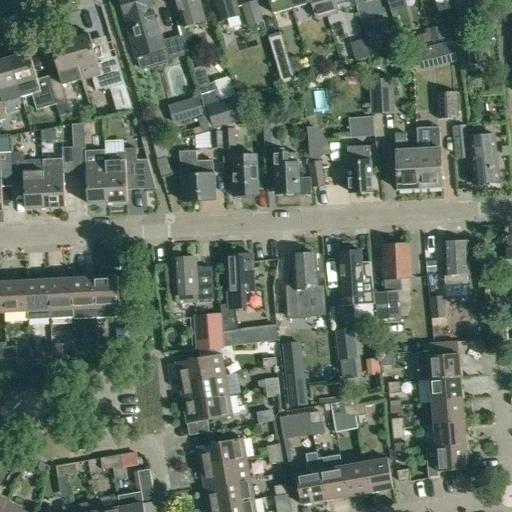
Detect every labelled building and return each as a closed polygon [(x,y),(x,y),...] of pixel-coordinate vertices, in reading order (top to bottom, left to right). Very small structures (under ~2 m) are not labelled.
[(119,0),(124,15),(137,57),(164,50),(149,0),(119,0)] [(201,10),(198,0),(174,0),(179,16),(180,16),(182,24),(203,18),(200,10),(201,10)] [(235,0),(211,0),(214,6),(219,25),(241,19),(235,0)] [(292,9),(289,0),(268,0),(273,15),(292,9)] [(315,19),(327,16),(321,0),(289,0),(292,9),(311,4),(315,19)] [(334,0),(321,0),(327,16),(338,13),(334,0)] [(488,0),(455,0),(461,33),(493,28),(488,0)] [(242,6),(248,26),(263,21),(256,1),(242,6)] [(73,41),(70,42),(81,81),(92,77),(96,91),(104,89),(104,91),(116,87),(125,84),(117,58),(116,58),(108,60),(97,63),(89,36),(85,31),(75,34),(73,41)] [(286,53),(281,37),(280,33),(267,37),(281,84),(294,81),(286,53)] [(428,34),(417,37),(419,45),(430,42),(428,34)] [(62,86),(81,81),(70,42),(68,42),(63,38),(53,41),(51,48),(58,75),(47,78),(55,105),(59,118),(70,115),(66,102),(62,86)] [(354,44),(359,61),(371,58),(366,40),(354,44)] [(416,51),(420,68),(456,59),(452,42),(416,51)] [(9,60),(20,98),(31,95),(36,111),(45,108),(55,105),(47,78),(37,81),(29,54),(25,49),(15,52),(12,59),(9,60)] [(20,98),(9,60),(8,60),(2,55),(0,56),(0,120),(6,119),(2,104),(20,98)] [(308,65),(312,76),(323,73),(320,61),(308,65)] [(376,81),(369,81),(371,116),(394,115),(392,80),(390,80),(390,76),(376,76),(376,81)] [(197,90),(198,91),(207,120),(210,119),(214,131),(242,122),(234,97),(220,102),(214,84),(197,90)] [(457,93),(437,94),(437,119),(457,119),(457,93)] [(196,98),(169,107),(173,123),(201,114),(196,98)] [(277,118),(264,118),(265,146),(278,146),(277,118)] [(204,119),(196,121),(200,133),(208,130),(204,119)] [(417,134),(418,151),(420,189),(442,188),(440,134),(439,128),(417,129),(417,134)] [(469,161),(465,129),(452,130),(455,162),(469,161)] [(221,135),(222,151),(222,153),(235,152),(234,131),(221,132),(221,135)] [(222,151),(221,135),(210,135),(211,151),(222,151)] [(397,190),(420,189),(418,151),(406,151),(405,136),(395,136),(397,190)] [(494,142),(469,144),(470,154),(469,154),(473,185),(498,183),(496,152),(495,152),(494,142)] [(165,145),(154,148),(157,161),(167,158),(169,158),(165,145)] [(371,191),(369,162),(368,146),(346,147),(348,193),(371,191)] [(73,149),(75,177),(86,176),(87,204),(107,203),(105,163),(85,164),(84,148),(73,149)] [(43,168),(45,209),(65,208),(63,177),(75,177),(73,149),(61,149),(63,167),(43,168)] [(104,156),(105,163),(107,203),(126,202),(126,192),(156,191),(147,161),(136,161),(135,150),(123,151),(123,155),(104,156)] [(274,165),(276,194),(281,194),(284,193),(287,196),(291,196),(295,193),(298,193),(296,164),(297,164),(296,154),(284,154),(284,150),(274,150),(274,154),(274,165)] [(198,201),(196,162),(196,153),(180,154),(181,176),(180,176),(182,202),(198,201)] [(0,211),(3,211),(1,182),(12,181),(11,154),(0,154),(0,211)] [(12,181),(24,180),(25,210),(45,209),(43,168),(43,161),(23,162),(22,156),(19,154),(11,154),(12,181)] [(256,156),(232,157),(233,167),(234,196),(243,195),(246,198),(251,198),(253,195),(256,195),(256,167),(256,156)] [(167,158),(157,161),(163,179),(173,176),(167,158)] [(196,162),(198,201),(215,200),(213,174),(212,161),(196,162)] [(321,162),(308,164),(312,189),(325,187),(321,162)] [(467,285),(466,275),(470,275),(469,257),(468,243),(441,244),(442,257),(443,276),(444,286),(467,285)] [(409,245),(381,246),(383,280),(411,279),(409,245)] [(360,252),(358,252),(358,250),(355,247),(345,247),(343,250),(343,253),(339,253),(342,298),(353,298),(354,306),(375,305),(371,262),(361,263),(361,257),(360,252)] [(223,317),(225,332),(227,346),(253,343),(249,319),(236,321),(234,310),(246,309),(245,293),(254,292),(251,255),(225,257),(228,294),(227,294),(228,306),(220,307),(221,318),(223,317)] [(315,255),(291,256),(294,290),(295,290),(296,303),(306,302),(307,315),(319,314),(315,255)] [(175,296),(176,304),(196,303),(196,298),(196,295),(198,295),(196,259),(172,260),(174,296),(175,296)] [(118,278),(95,279),(98,318),(127,316),(127,308),(119,308),(118,278)] [(75,319),(98,318),(95,279),(72,280),(75,319)] [(75,319),(72,280),(49,281),(52,320),(75,319)] [(28,321),(52,320),(49,281),(26,283),(28,313),(27,313),(28,321)] [(5,314),(27,313),(28,313),(26,283),(4,284),(5,314)] [(401,338),(399,319),(397,292),(375,294),(379,340),(401,338)] [(433,319),(442,318),(445,318),(443,297),(431,298),(433,319)] [(224,350),(222,332),(221,314),(193,317),(196,352),(224,350)] [(251,321),(253,343),(253,344),(279,342),(276,318),(251,321)] [(501,328),(485,330),(487,346),(503,344),(501,328)] [(341,362),(356,360),(357,360),(354,330),(335,332),(339,362),(341,362)] [(98,355),(108,355),(107,343),(97,344),(98,355)] [(419,382),(430,381),(460,378),(457,343),(423,346),(423,352),(416,353),(419,382)] [(98,355),(97,344),(87,344),(87,356),(98,355)] [(301,357),(300,344),(284,346),(285,358),(301,357)] [(52,358),(51,346),(41,347),(42,358),(52,358)] [(52,358),(62,357),(62,346),(51,346),(52,358)] [(133,346),(117,347),(118,354),(133,353),(133,346)] [(7,360),(17,359),(16,348),(6,348),(7,360)] [(180,385),(225,377),(221,356),(176,364),(180,385)] [(290,408),(308,406),(303,358),(284,360),(290,408)] [(275,359),(262,360),(263,370),(268,369),(276,368),(275,359)] [(225,377),(180,385),(184,405),(228,397),(225,377)] [(462,401),(460,378),(430,381),(432,404),(462,401)] [(266,390),(278,388),(277,379),(265,381),(266,390)] [(388,383),(388,385),(389,396),(401,394),(399,382),(388,383)] [(278,388),(266,390),(267,399),(279,397),(278,388)] [(228,397),(184,405),(189,437),(209,434),(207,422),(232,418),(228,397)] [(356,418),(354,407),(353,407),(352,400),(330,404),(332,415),(345,413),(346,420),(356,418)] [(464,425),(462,401),(432,404),(434,427),(464,425)] [(354,407),(356,418),(366,416),(364,405),(354,407)] [(319,413),(309,415),(311,426),(321,424),(319,413)] [(309,415),(299,416),(280,420),(283,441),(312,435),(311,426),(309,415)] [(391,420),(392,431),(404,430),(403,419),(391,420)] [(466,448),(464,425),(434,427),(436,450),(466,448)] [(404,430),(392,431),(393,441),(404,440),(404,430)] [(201,468),(246,460),(243,439),(197,448),(201,468)] [(268,457),(281,455),(279,445),(266,447),(268,457)] [(468,471),(466,448),(436,450),(438,473),(468,471)] [(325,502),(317,459),(316,452),(305,454),(309,474),(296,476),(301,506),(325,502)] [(14,463),(23,468),(29,457),(20,453),(14,463)] [(281,455),(268,457),(270,465),(282,463),(281,455)] [(347,498),(342,468),(339,455),(317,459),(325,502),(347,498)] [(38,462),(29,457),(23,468),(33,473),(38,462)] [(122,468),(121,457),(110,458),(113,470),(122,468)] [(113,470),(110,458),(100,460),(103,472),(113,470)] [(205,488),(250,480),(246,460),(201,468),(205,488)] [(364,464),(369,494),(393,490),(388,460),(364,464)] [(76,464),(66,466),(68,478),(78,476),(76,464)] [(369,494),(364,464),(342,468),(347,498),(369,494)] [(66,466),(56,468),(58,480),(68,478),(66,466)] [(408,470),(397,473),(399,483),(410,481),(408,470)] [(205,488),(208,509),(254,500),(250,480),(205,488)] [(275,497),(288,495),(286,485),(274,487),(275,497)] [(118,499),(120,511),(156,511),(155,503),(143,505),(141,494),(118,499)] [(288,495),(275,497),(277,505),(290,503),(288,495)] [(120,511),(118,499),(95,503),(96,511),(120,511)] [(255,511),(254,500),(208,509),(208,511),(255,511)] [(22,511),(5,503),(0,511),(22,511)] [(73,511),(96,511),(95,503),(72,507),(73,511)]
